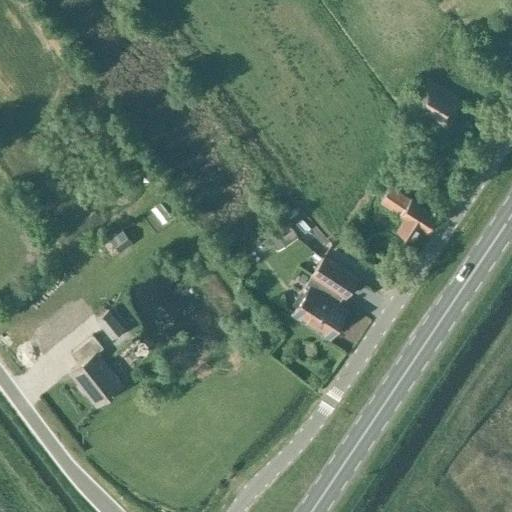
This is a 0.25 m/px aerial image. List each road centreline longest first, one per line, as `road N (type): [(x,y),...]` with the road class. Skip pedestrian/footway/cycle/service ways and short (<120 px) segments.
road 1 (unclassified): [(233,511),(323,413),(511,128)]
road 2 (primary): [(431,332),(416,338),(290,511)]
road 3 (primary): [(321,511),(430,347),(431,332)]
road 4 (unclassified): [(110,511),(0,378)]
road 5 (primary): [(431,332),(511,215)]
